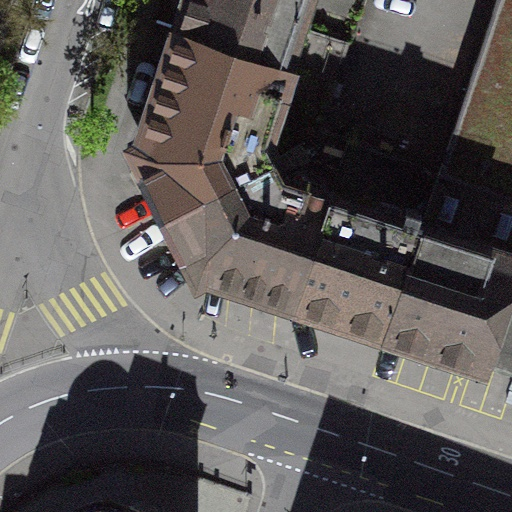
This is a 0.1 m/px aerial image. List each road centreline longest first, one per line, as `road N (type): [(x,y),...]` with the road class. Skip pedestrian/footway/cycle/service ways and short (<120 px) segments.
road 1 (residential): [(12,199),(139,386)]
road 2 (residential): [(79,0),(12,199)]
road 3 (secondary): [(511,493),(315,427)]
road 4 (secondary): [(315,427),(213,394),(139,386)]
road 5 (secondary): [(139,386),(68,394),(0,423)]
